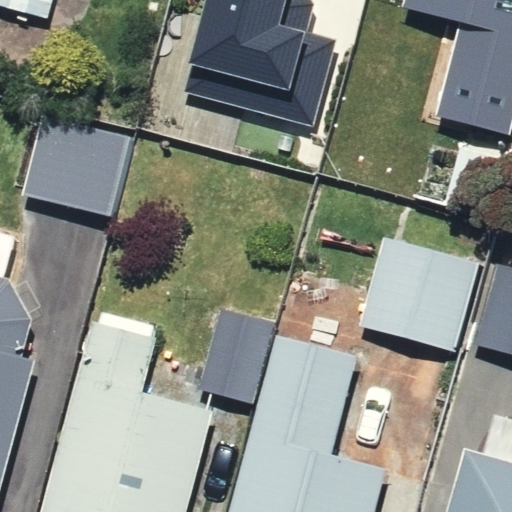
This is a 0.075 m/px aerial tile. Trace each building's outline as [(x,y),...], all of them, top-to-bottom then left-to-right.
[(68,0),(0,0),(0,12),(61,29),(68,0)] [(264,0),(185,0),(173,46),(247,66),(264,0)] [(297,0),(297,4),(371,24),(358,73),(419,89),(443,0),(297,0)] [(511,0),(485,0),(472,51),(511,61),(511,0)] [(511,219),(511,115),(474,106),(450,206),(511,221),(511,219)] [(52,125),(30,201),(124,228),(146,152),(52,125)] [(494,271),(400,246),(375,343),(469,367),(481,323),(494,271)] [(19,511),(81,299),(0,275),(0,511),(19,511)] [(225,295),(191,417),(239,430),(269,438),(294,349),(303,317),(225,295)] [(511,511),(511,330),(481,323),(469,367),(434,497),(464,505),(462,511),(511,511)] [(181,347),(103,326),(51,511),(216,511),(239,430),(191,417),(164,409),(181,347)] [(294,349),(269,438),(248,511),(411,511),(445,391),(294,349)]
